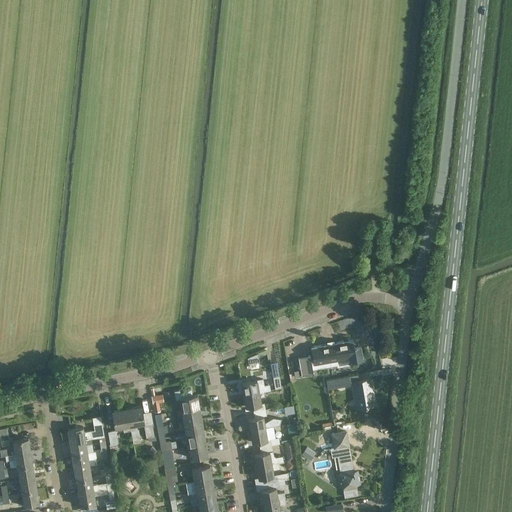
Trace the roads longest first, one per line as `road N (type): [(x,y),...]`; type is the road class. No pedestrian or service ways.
road 1 (secondary): [(426,511),(481,0)]
road 2 (unclassified): [(412,302),(431,240),(462,0)]
road 3 (unclassified): [(386,511),(412,302)]
road 4 (residential): [(215,354),(361,299),(412,302)]
road 5 (residential): [(42,397),(215,354)]
road 6 (residential): [(241,511),(215,354)]
